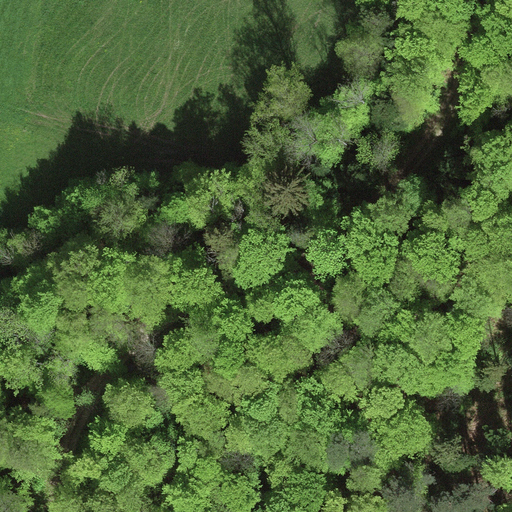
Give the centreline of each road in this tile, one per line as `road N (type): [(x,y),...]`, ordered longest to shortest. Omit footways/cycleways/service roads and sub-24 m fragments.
road 1 (track): [(55,511),(71,430),(121,354),(155,325),(341,231),(433,140),(491,0)]
road 2 (track): [(277,265),(264,183),(253,172),(159,135),(0,112)]
road 3 (track): [(511,251),(412,318),(368,328),(337,315),(297,256)]
